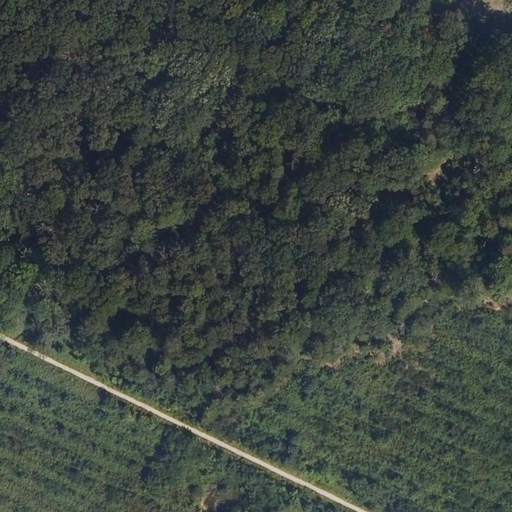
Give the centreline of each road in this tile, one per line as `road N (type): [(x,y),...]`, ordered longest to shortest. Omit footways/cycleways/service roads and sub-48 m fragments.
road 1 (track): [(0,341),(352,511)]
road 2 (track): [(294,0),(511,205)]
road 3 (track): [(132,0),(111,48),(66,96),(54,141),(0,192)]
